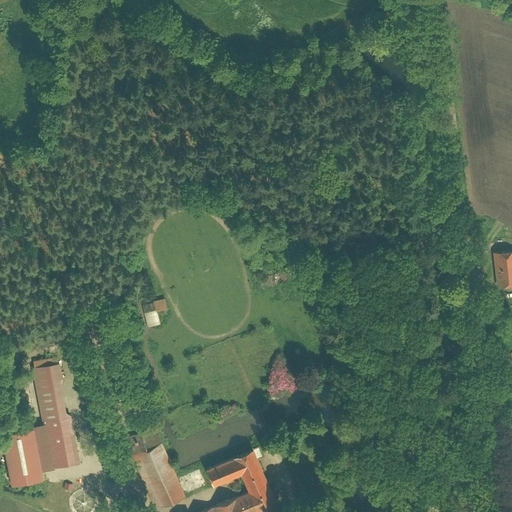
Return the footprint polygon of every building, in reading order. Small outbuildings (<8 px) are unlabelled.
[(511,246),(490,247),(491,270),(506,270),(506,283),(511,282),(511,246)] [(161,323),(158,310),(168,308),(165,297),(143,303),(148,326),(161,323)] [(34,365),(32,365),(43,423),(45,423),(53,467),(81,462),(72,414),(66,413),(60,384),(63,380),(60,360),(58,360),(57,354),(33,359),(34,365)] [(31,425),(32,428),(40,471),(53,468),(53,467),(45,423),(43,423),(31,425)] [(32,428),(0,434),(0,439),(9,486),(41,480),(40,471),(32,428)] [(162,442),(133,455),(155,505),(162,505),(185,496),(162,442)] [(254,446),(206,466),(213,482),(223,478),(224,481),(228,479),(227,476),(242,470),(250,489),(240,495),(246,511),(251,511),(256,510),(257,511),(274,511),(280,510),(254,446)] [(246,511),(240,495),(196,511),(246,511)]
